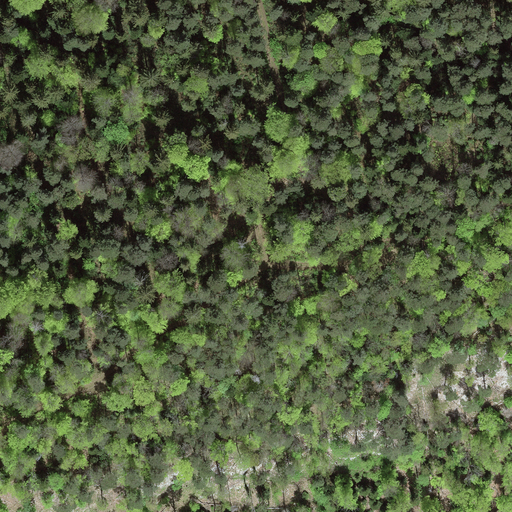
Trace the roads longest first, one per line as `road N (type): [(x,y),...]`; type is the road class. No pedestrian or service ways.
road 1 (track): [(0,434),(26,412),(93,383),(146,339),(273,261),(369,260),(511,197)]
road 2 (track): [(259,0),(286,143),(258,226),(210,299)]
